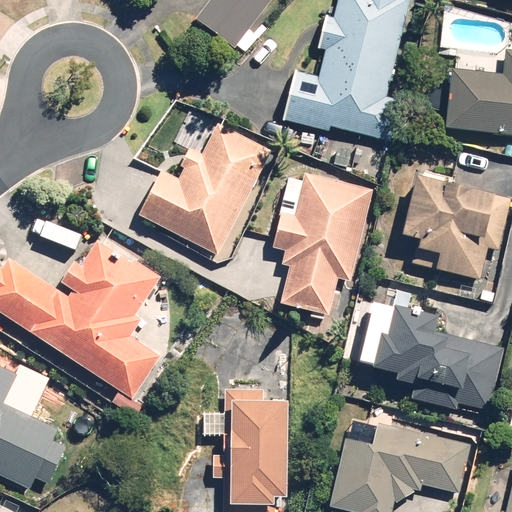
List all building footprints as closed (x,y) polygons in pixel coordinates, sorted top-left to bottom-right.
[(229,55),(271,0),(209,0),(190,26),(229,55)] [(291,73),(281,122),(389,144),(397,102),(388,100),(407,0),(335,0),(331,22),(323,20),(316,52),(322,53),(317,78),(291,73)] [(445,72),(440,132),(511,137),(511,56),(503,56),(501,76),(445,72)] [(214,258),(268,153),(213,125),(198,155),(185,148),(174,167),(180,170),(175,180),(158,172),(135,218),(214,258)] [(349,284),(370,191),(306,177),(297,220),(274,215),(267,246),(281,249),(277,267),(287,269),(278,309),(327,320),(336,281),(349,284)] [(505,202),(407,181),(396,234),(417,239),(414,254),(434,258),(431,271),(476,281),(483,251),(494,254),(505,202)] [(5,259),(0,265),(0,317),(130,401),(159,357),(129,338),(139,322),(133,318),(158,280),(93,238),(73,269),(68,266),(52,289),(5,259)] [(434,334),(437,323),(406,316),(410,294),(369,285),(351,368),(390,377),(388,388),(407,392),(405,401),(454,412),(456,405),(487,412),(501,349),(434,334)] [(0,480),(25,492),(29,483),(42,489),(60,449),(48,444),(53,432),(0,408),(0,400),(12,375),(0,369),(0,480)] [(220,481),(219,511),(268,511),(268,510),(280,511),(282,406),(261,405),(261,391),(222,390),(221,415),(199,414),(199,437),(221,437),(221,459),(207,459),(207,481),(220,481)] [(366,446),(342,441),(325,511),(327,511),(388,511),(389,505),(422,488),(458,497),(470,447),(371,424),(366,446)] [(511,511),(511,468),(502,511),(511,511)]
